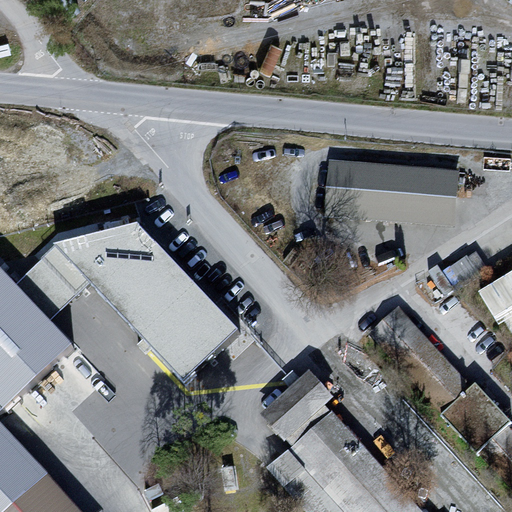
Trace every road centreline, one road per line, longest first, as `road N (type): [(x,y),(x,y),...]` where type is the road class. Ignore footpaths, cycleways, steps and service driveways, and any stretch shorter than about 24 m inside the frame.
road 1 (unclassified): [(172,106),(177,166),(479,511)]
road 2 (tertiary): [(511,134),(172,106)]
road 3 (tertiary): [(172,106),(0,88)]
